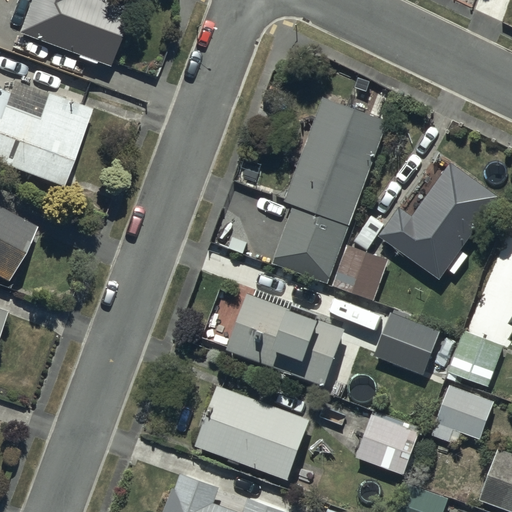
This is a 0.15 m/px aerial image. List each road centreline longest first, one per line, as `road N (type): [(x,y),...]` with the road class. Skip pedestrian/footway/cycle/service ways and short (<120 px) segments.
road 1 (residential): [(53,511),(244,0)]
road 2 (residential): [(340,0),(511,84)]
